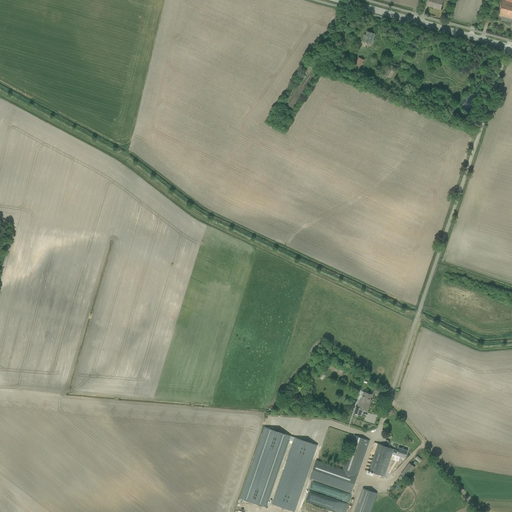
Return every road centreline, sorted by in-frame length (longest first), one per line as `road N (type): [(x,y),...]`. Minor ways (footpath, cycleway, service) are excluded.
road 1 (unclassified): [(380,425),(507,46)]
road 2 (secondary): [(507,46),(338,0)]
road 3 (track): [(389,398),(478,511)]
